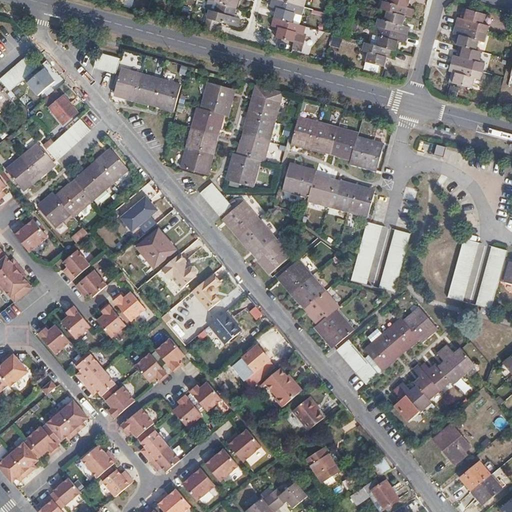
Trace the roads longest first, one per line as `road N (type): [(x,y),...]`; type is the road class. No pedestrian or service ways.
road 1 (residential): [(442,511),(41,35)]
road 2 (tertiary): [(45,4),(411,103)]
road 3 (residential): [(17,323),(154,484),(127,511)]
road 4 (residential): [(397,157),(461,177),(491,229),(511,237)]
road 5 (residential): [(17,323),(54,292),(0,225)]
road 6 (residential): [(397,157),(396,195),(372,284)]
